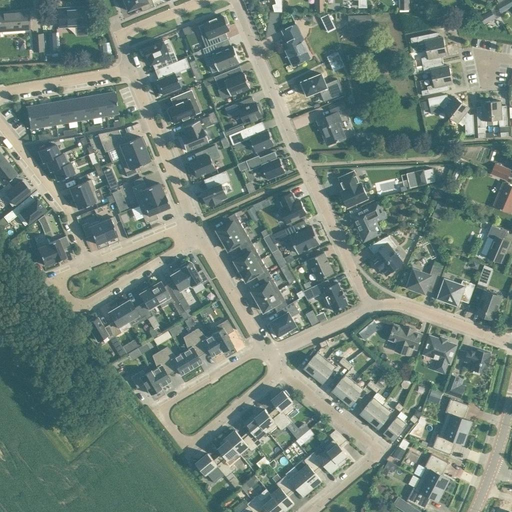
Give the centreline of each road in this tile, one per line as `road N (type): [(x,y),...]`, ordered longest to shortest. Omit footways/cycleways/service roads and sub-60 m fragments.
road 1 (residential): [(233,0),(368,307)]
road 2 (residential): [(282,369),(183,445),(156,413),(262,346)]
road 3 (residential): [(282,369),(377,450),(308,511)]
road 4 (residential): [(90,264),(63,283),(74,302),(89,301),(198,236)]
road 5 (residential): [(192,222),(129,66)]
road 6 (residential): [(0,125),(67,208),(90,264)]
road 7 (residential): [(511,343),(409,307),(368,307)]
road 8 (residential): [(129,66),(0,93)]
road 9 (residential): [(262,346),(198,236)]
road 10 (residential): [(129,66),(122,50),(129,28),(204,0)]
